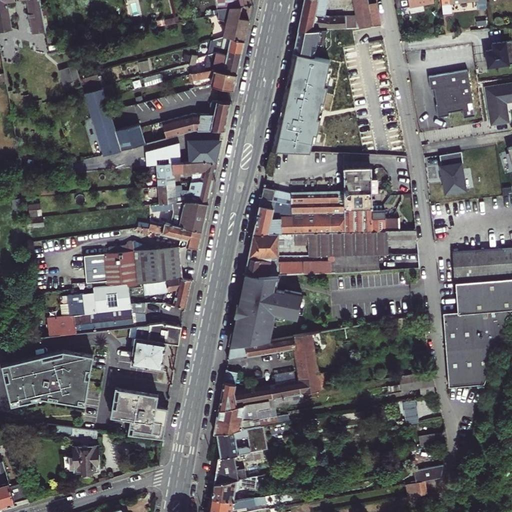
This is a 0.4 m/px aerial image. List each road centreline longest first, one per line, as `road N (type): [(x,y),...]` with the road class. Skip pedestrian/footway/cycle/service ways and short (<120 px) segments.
road 1 (primary): [(188,480),(290,0)]
road 2 (primary): [(271,0),(173,478)]
road 3 (residential): [(443,385),(416,152),(387,0)]
road 4 (residential): [(173,478),(47,511)]
